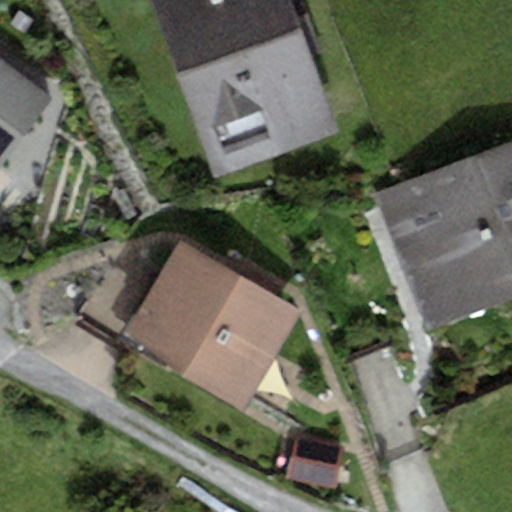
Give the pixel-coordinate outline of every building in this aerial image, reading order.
[(285,0),(143,0),(213,181),(337,133),(308,58),(324,52),(303,0),(292,0),(286,2),(285,0)] [(16,9),(7,23),(24,35),(34,20),(16,9)] [(0,163),(50,97),(0,59),(0,163)] [(511,145),(376,197),(430,335),(511,303),(511,145)] [(182,240),(125,333),(243,404),(300,310),(182,240)] [(335,441),(290,434),(282,478),(327,486),(335,441)]
